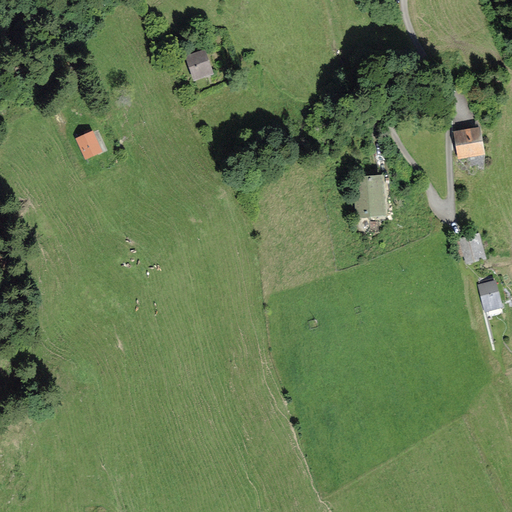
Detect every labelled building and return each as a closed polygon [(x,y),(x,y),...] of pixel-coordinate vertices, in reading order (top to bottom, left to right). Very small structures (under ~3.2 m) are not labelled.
[(203,50),(185,57),(194,82),(213,76),(203,50)] [(480,128),(457,131),(461,160),(484,157),(480,128)] [(91,131),(75,138),(85,160),(101,153),(91,131)] [(381,175),(354,178),(357,220),(385,218),(381,175)] [(477,233),(459,237),(467,267),(484,262),(477,233)] [(495,280),(479,285),(486,313),(502,309),(495,280)]
